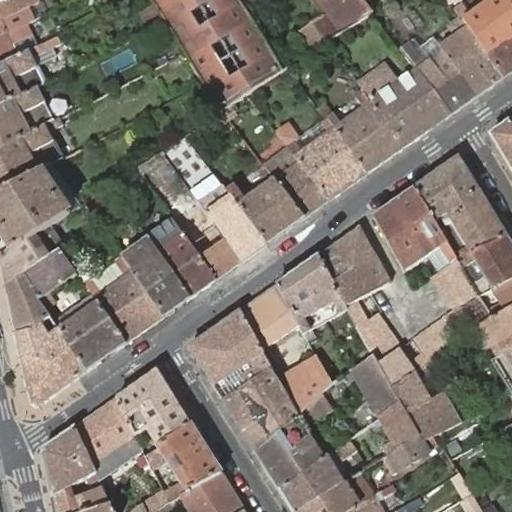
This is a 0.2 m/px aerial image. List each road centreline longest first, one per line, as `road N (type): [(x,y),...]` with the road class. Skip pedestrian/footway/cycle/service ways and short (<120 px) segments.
road 1 (residential): [(463,125),(162,341)]
road 2 (residential): [(162,341),(271,511)]
road 3 (residential): [(162,341),(13,451)]
